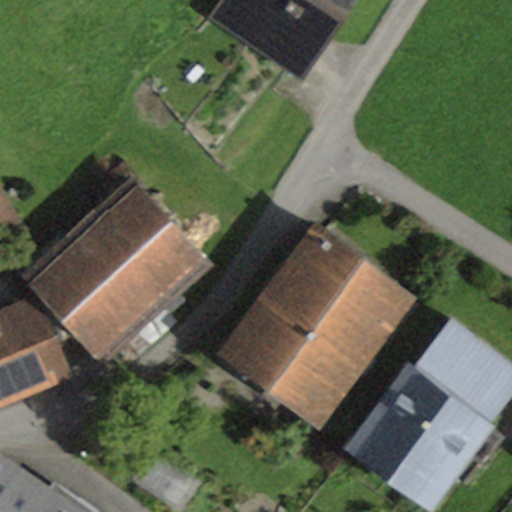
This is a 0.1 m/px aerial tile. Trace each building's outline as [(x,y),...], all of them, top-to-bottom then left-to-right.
[(234,0),(221,21),(311,80),(364,0),(234,0)] [(141,172),(32,273),(118,364),(227,263),(141,172)] [(0,185),(0,240),(25,226),(0,185)] [(325,221),(227,353),(329,429),(427,297),(325,221)] [(43,291),(0,310),(0,411),(81,375),(43,291)] [(419,362),(355,448),(441,511),(443,511),(507,426),(501,422),(511,407),(511,357),(460,319),(425,366),(419,362)] [(98,511),(4,445),(0,450),(0,511),(98,511)]
